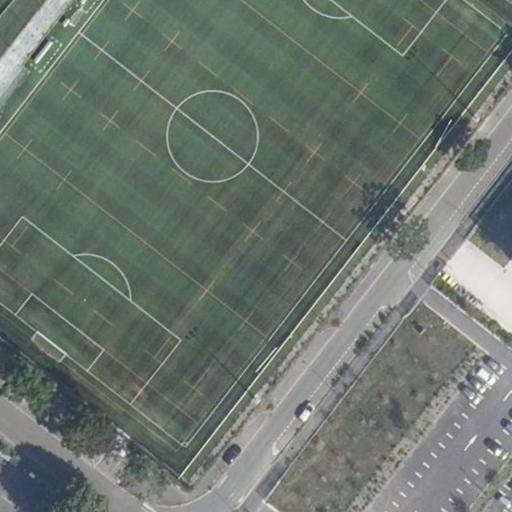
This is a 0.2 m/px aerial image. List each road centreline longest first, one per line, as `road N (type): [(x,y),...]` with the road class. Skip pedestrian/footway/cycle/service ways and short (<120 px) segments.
road 1 (unclassified): [(214,511),(511,129)]
road 2 (unclassified): [(128,511),(0,415)]
